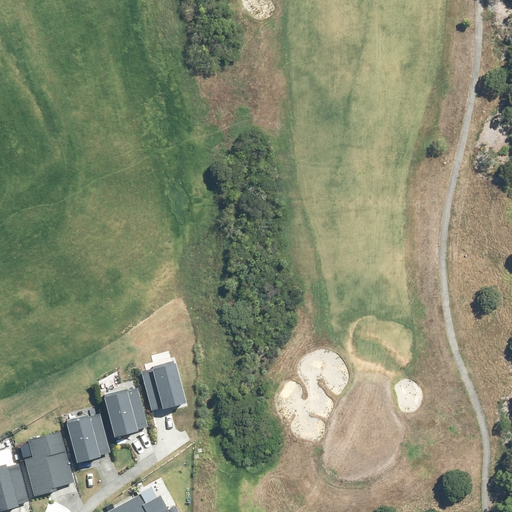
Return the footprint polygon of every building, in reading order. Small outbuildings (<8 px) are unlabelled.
[(175,359),(141,369),(155,415),(188,405),(175,359)] [(135,386),(103,396),(117,441),(148,432),(135,386)] [(102,409),(68,417),(79,466),(114,458),(102,409)] [(58,430),(18,442),(35,499),(75,486),(58,430)] [(28,511),(17,458),(0,462),(0,511),(28,511)] [(171,511),(155,482),(106,509),(107,511),(171,511)]
